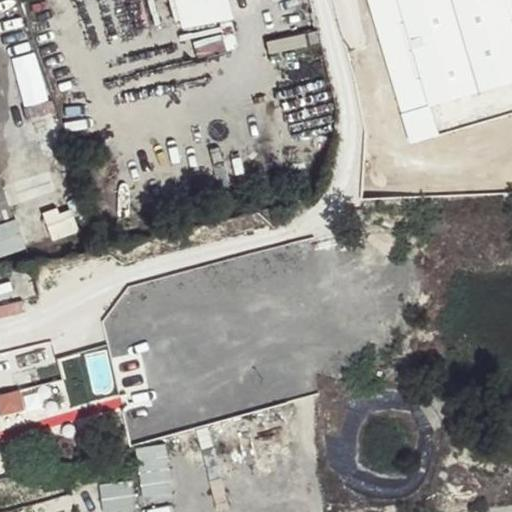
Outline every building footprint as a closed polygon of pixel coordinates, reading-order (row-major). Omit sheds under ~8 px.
[(398,0),(407,29),(385,36),(390,53),(412,47),(430,108),(511,83),(511,20),(506,0),(398,0)] [(53,211),(58,234),(90,228),(86,204),(53,211)] [(9,208),(0,211),(0,243),(19,237),(9,208)] [(50,373),(61,372),(59,346),(10,349),(13,390),(0,391),(0,411),(31,409),(28,375),(50,374),(50,373)] [(149,494),(176,492),(173,441),(146,443),(149,494)] [(303,511),(296,476),(279,479),(286,511),(303,511)]
